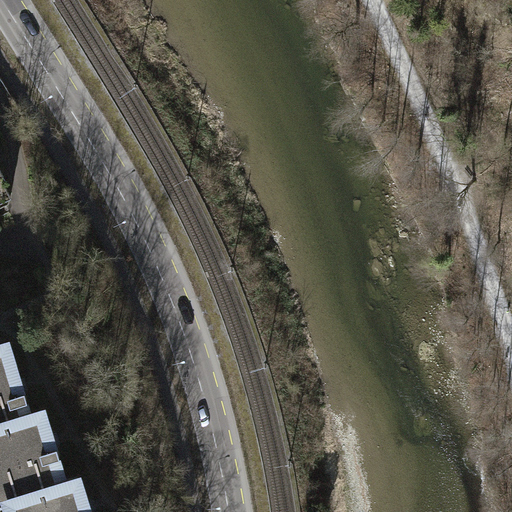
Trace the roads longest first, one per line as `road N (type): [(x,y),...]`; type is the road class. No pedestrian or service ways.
road 1 (primary): [(231,511),(201,360),(170,276),(128,194),(4,0)]
road 2 (track): [(511,351),(443,154),(370,0)]
